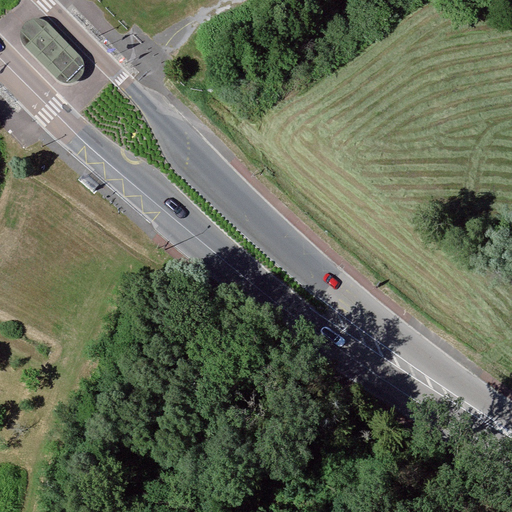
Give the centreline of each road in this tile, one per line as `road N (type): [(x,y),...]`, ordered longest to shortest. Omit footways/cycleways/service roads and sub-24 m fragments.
road 1 (secondary): [(0,51),(151,197),(302,323),(420,375)]
road 2 (secondary): [(420,375),(203,172),(43,0)]
